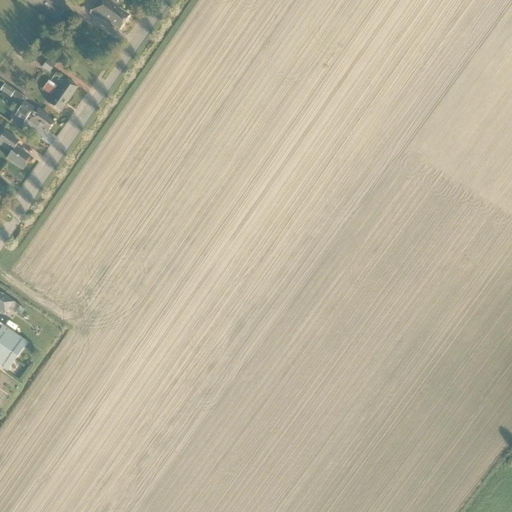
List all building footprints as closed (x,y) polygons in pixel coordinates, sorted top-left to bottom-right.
[(24,0),(58,22),(67,7),(56,0),(24,0)] [(118,0),(98,0),(90,13),(97,19),(98,18),(109,25),(110,23),(120,30),(130,16),(119,9),(122,6),(117,2),(118,0)] [(42,68),(50,73),(56,65),(48,59),(42,68)] [(68,101),(69,102),(73,97),(72,96),(78,87),(65,78),(55,93),(56,93),(49,104),(61,112),(68,101)] [(47,83),(43,90),(51,95),(56,89),(47,83)] [(1,91),(11,98),(15,91),(5,84),(1,91)] [(34,108),(24,102),(18,111),(28,118),(31,119),(29,121),(37,127),(39,125),(48,132),(54,122),(47,117),(48,115),(38,108),(37,110),(34,108)] [(7,159),(22,169),(30,157),(16,147),(19,141),(5,131),(0,138),(0,145),(11,153),(7,159)] [(2,295),(0,293),(0,312),(4,315),(10,307),(13,302),(2,294),(2,295)] [(20,306),(16,312),(22,316),(26,311),(22,308),(20,306)] [(3,325),(0,329),(0,366),(7,372),(28,343),(3,325)]
